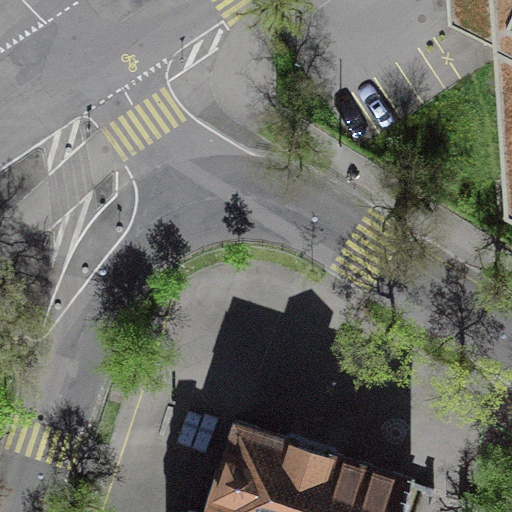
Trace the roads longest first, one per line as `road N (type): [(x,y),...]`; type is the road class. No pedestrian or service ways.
road 1 (residential): [(191,202),(133,238),(90,307),(23,511)]
road 2 (residential): [(191,202),(249,197),(289,207),(511,341)]
road 3 (residential): [(83,54),(144,121),(191,202)]
